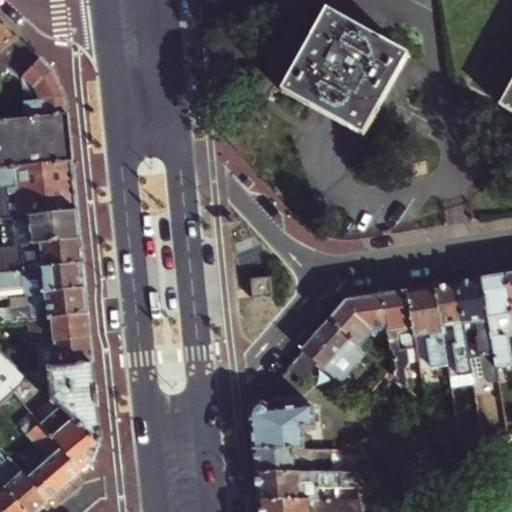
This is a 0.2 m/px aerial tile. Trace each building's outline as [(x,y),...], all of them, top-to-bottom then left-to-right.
[(288,94),(364,141),(414,62),(337,14),(288,94)] [(0,53),(20,38),(1,21),(0,21),(0,53)] [(0,83),(12,71),(32,50),(20,38),(0,53),(0,83)] [(70,119),(68,99),(53,70),(32,50),(12,71),(21,81),(25,102),(28,124),(70,119)] [(511,85),(501,106),(511,112),(511,85)] [(2,170),(75,162),(70,119),(28,124),(0,126),(0,165),(1,165),(2,170)] [(4,222),(80,213),(75,162),(2,170),(0,170),(0,189),(1,190),(4,222)] [(0,251),(83,242),(80,213),(4,222),(0,222),(0,251)] [(0,276),(86,266),(83,242),(0,251),(0,276)] [(0,300),(88,291),(86,266),(0,276),(0,300)] [(504,337),(511,336),(511,315),(505,276),(482,280),(495,361),(507,359),(504,337)] [(272,280),(253,282),(255,300),(274,299),(272,280)] [(457,284),(472,376),(473,381),(489,379),(489,383),(499,382),(495,361),(482,280),(457,284)] [(457,284),(435,288),(445,349),(454,347),(458,377),(472,376),(457,284)] [(435,288),(408,293),(420,365),(433,363),(434,370),(448,369),(445,349),(435,288)] [(0,326),(45,322),(91,317),(88,291),(0,300),(0,326)] [(408,293),(385,296),(390,330),(389,335),(392,356),(396,359),(397,372),(393,378),(410,394),(407,372),(412,365),(420,365),(408,293)] [(348,303),(331,323),(360,349),(369,338),(371,331),(390,330),(385,296),(348,303)] [(48,345),(93,340),(91,317),(45,322),(48,345)] [(320,363),(342,383),(366,355),(360,349),(331,323),(306,351),(320,363)] [(51,369),(96,365),(93,340),(48,345),(51,369)] [(306,351),(290,370),(300,378),(308,377),(320,363),(306,351)] [(102,447),(104,442),(96,365),(51,369),(22,372),(29,379),(54,402),(102,447)] [(86,472),(94,465),(102,447),(54,402),(37,415),(86,472)] [(256,452),(313,452),(313,432),(323,430),(321,409),(308,410),(308,408),(302,404),(289,405),(284,410),(285,412),(272,413),(272,409),(263,402),(252,414),(256,452)] [(427,409),(459,437),(454,404),(427,408),(427,409)] [(51,502),(86,472),(37,415),(30,422),(35,428),(29,433),(52,460),(35,475),(28,467),(23,470),(51,502)] [(0,477),(29,511),(39,511),(51,502),(23,470),(0,443),(0,477)] [(258,473),(338,474),(338,452),(313,452),(256,452),(258,473)] [(364,474),(338,474),(258,473),(261,501),(326,501),(326,491),(364,488),(364,474)] [(0,511),(29,511),(0,477),(0,511)] [(364,511),(364,501),(326,501),(261,501),(261,511),(364,511)]
